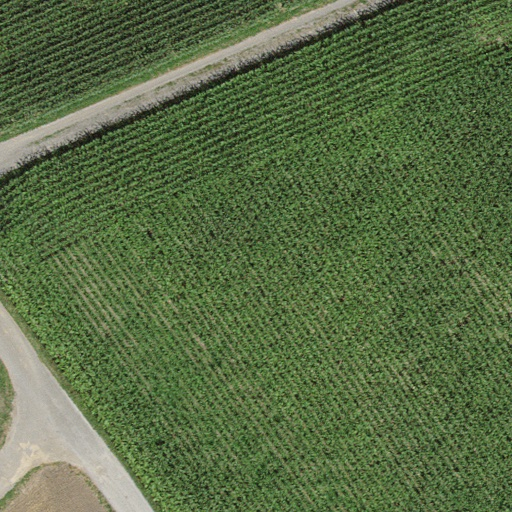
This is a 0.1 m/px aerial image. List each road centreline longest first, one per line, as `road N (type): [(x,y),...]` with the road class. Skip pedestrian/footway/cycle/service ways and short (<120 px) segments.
road 1 (track): [(363,0),(0,158)]
road 2 (track): [(0,335),(134,511)]
